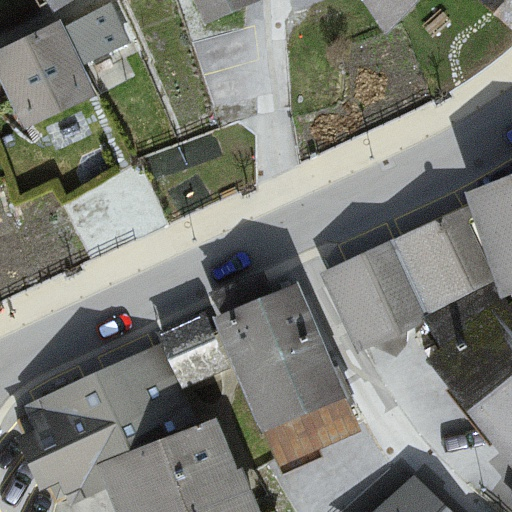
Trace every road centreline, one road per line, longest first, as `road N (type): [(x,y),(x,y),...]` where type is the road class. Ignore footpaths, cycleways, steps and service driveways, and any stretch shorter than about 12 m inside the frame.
road 1 (residential): [(293,230),(368,407),(476,511)]
road 2 (tertiary): [(293,230),(0,369)]
road 3 (tertiary): [(511,119),(293,230)]
